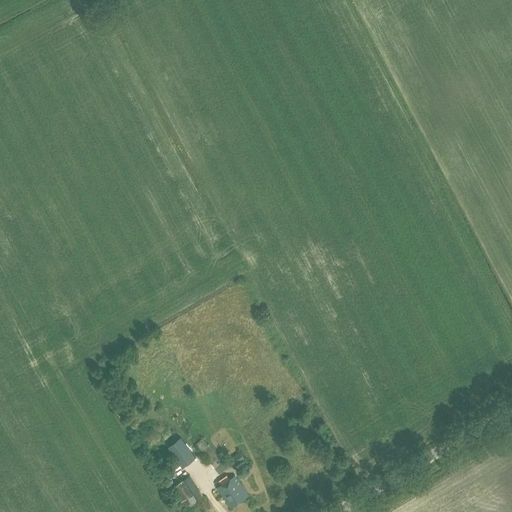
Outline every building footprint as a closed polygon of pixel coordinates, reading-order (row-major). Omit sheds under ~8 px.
[(181,437),(168,446),(183,466),(196,457),(181,437)] [(196,443),(216,468),(223,463),(219,458),(218,458),(202,438),(196,443)] [(229,459),(235,466),(245,459),(240,451),(229,459)] [(284,463),(278,453),(258,466),(265,476),(284,463)] [(159,471),(166,479),(182,468),(176,459),(170,463),(166,457),(155,465),(159,471)] [(195,502),(201,511),(209,505),(189,475),(171,488),(185,509),(195,502)] [(225,499),(230,507),(248,496),(235,475),(217,487),(223,496),(221,497),(223,500),(225,499)]
